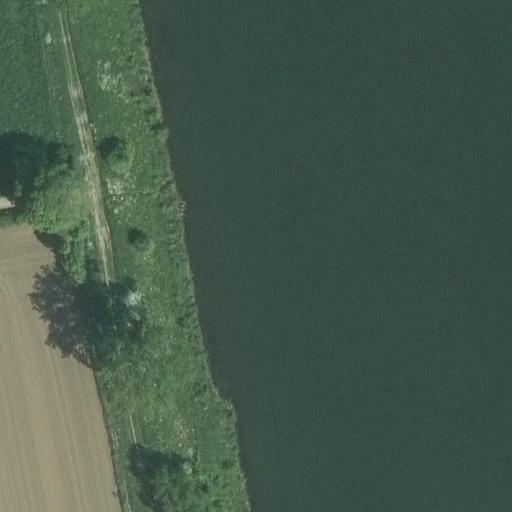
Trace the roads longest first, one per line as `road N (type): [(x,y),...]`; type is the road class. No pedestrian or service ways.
road 1 (track): [(154,511),(95,190)]
road 2 (track): [(95,190),(63,0)]
